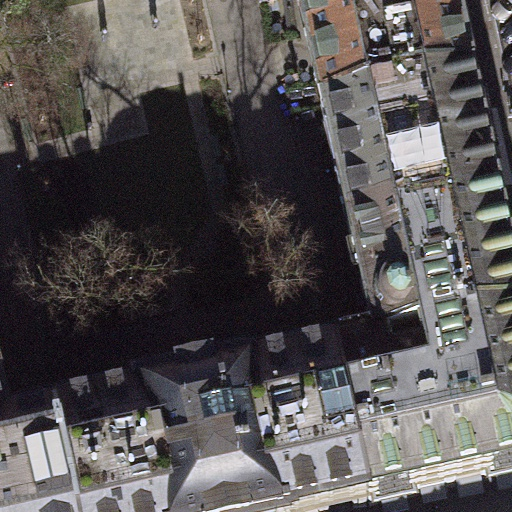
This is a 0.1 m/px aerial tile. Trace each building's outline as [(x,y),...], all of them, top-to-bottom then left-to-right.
[(323,115),(470,81),(457,22),(451,0),(297,0),(310,56),(323,115)] [(349,230),(495,199),(470,81),(323,115),(349,230)] [(375,349),(334,357),(368,503),(461,482),(511,471),(511,273),(495,199),(349,230),(375,349)] [(250,369),(209,378),(239,511),(323,511),(368,503),(334,357),(257,374),(250,369)] [(51,418),(71,511),(239,511),(209,378),(190,381),(135,394),(132,401),(51,418)] [(0,403),(0,511),(71,511),(51,418),(7,427),(0,403)]
